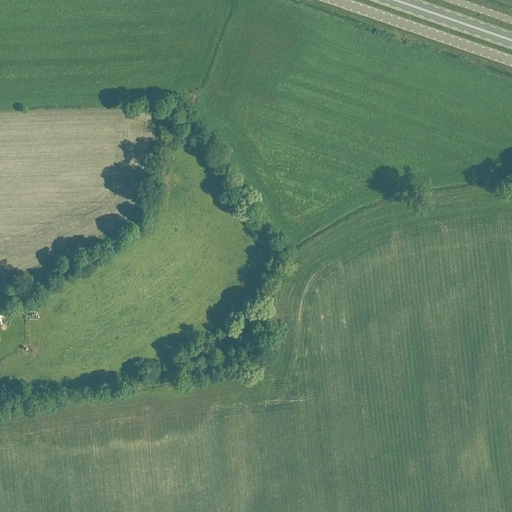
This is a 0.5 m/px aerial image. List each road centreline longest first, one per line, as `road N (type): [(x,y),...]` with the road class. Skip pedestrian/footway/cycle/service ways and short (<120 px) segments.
road 1 (unclassified): [(511,61),(335,0)]
road 2 (primary): [(392,0),(511,41)]
